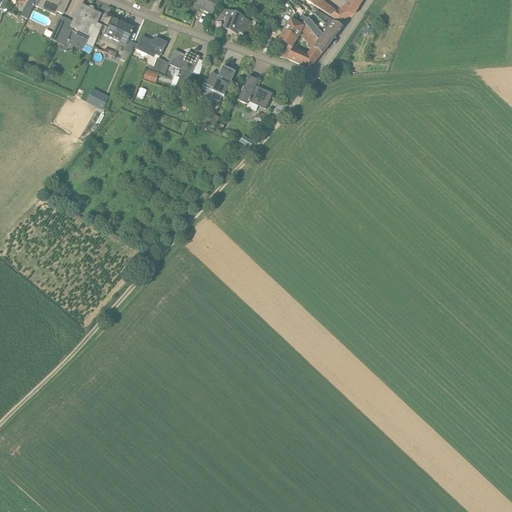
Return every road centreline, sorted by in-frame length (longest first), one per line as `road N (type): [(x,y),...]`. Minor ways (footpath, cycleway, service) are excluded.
road 1 (track): [(0,426),(314,76)]
road 2 (residential): [(314,76),(109,0)]
